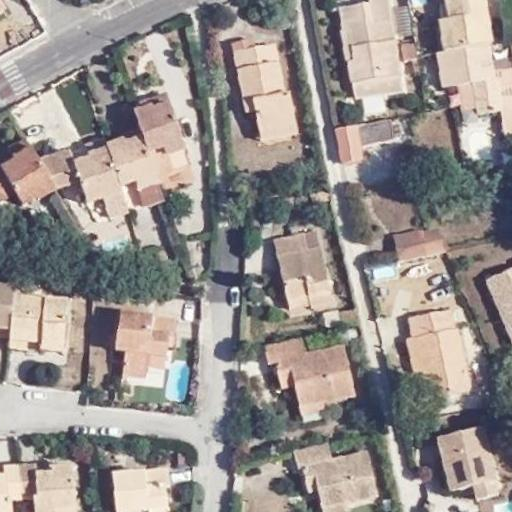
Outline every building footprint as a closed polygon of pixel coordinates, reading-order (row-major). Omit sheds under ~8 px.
[(351,85),(400,77),(388,0),(367,0),(369,5),(339,10),(343,33),(349,31),(354,63),(347,63),(351,85)] [(489,46),(491,46),(483,0),(444,0),(448,21),(452,52),(489,46)] [(452,52),(448,21),(439,22),(444,53),(452,52)] [(349,31),(343,33),(347,63),(354,63),(349,31)] [(259,132),(295,124),(289,96),(285,97),(274,46),(255,49),(253,40),(232,45),(244,105),(253,103),(255,113),(259,132)] [(493,71),(489,46),(452,52),(444,53),(437,54),(442,90),(458,87),(471,85),(475,111),(476,116),(501,113),(505,141),(511,140),(511,96),(501,99),(498,80),(495,81),(493,71)] [(511,75),(511,68),(493,71),(495,81),(498,80),(501,99),(511,96),(511,75)] [(403,91),(400,77),(351,85),(353,99),(403,91)] [(471,85),(458,87),(462,113),(475,111),(471,85)] [(132,107),(134,113),(151,107),(153,111),(170,105),(167,95),(132,107)] [(253,103),(244,105),(246,114),(255,113),(253,103)] [(151,107),(134,113),(139,130),(143,139),(156,177),(173,171),(168,157),(186,151),(170,105),(153,111),(151,107)] [(336,131),(342,164),(361,161),(359,148),(394,141),(391,121),(336,131)] [(297,134),(295,124),(259,132),(261,142),(297,134)] [(143,139),(139,130),(122,136),(124,141),(125,145),(143,139)] [(13,159),(31,149),(25,138),(6,149),(13,159)] [(125,145),(124,141),(106,147),(107,150),(120,188),(135,183),(144,209),(164,202),(156,177),(143,139),(125,145)] [(87,157),(107,150),(106,147),(104,141),(84,147),(87,157)] [(53,186),(39,162),(31,149),(13,159),(14,162),(1,170),(0,169),(0,204),(16,196),(23,208),(38,199),(35,196),(53,186)] [(128,213),(120,188),(107,150),(87,157),(88,160),(73,165),(69,152),(39,162),(53,186),(56,190),(80,183),(87,205),(102,200),(109,220),(128,213)] [(191,165),(186,151),(168,157),(173,171),(191,165)] [(56,191),(56,190),(53,186),(35,196),(38,199),(38,201),(56,191)] [(401,263),(443,254),(436,231),(423,234),(423,232),(396,238),(401,263)] [(308,299),(310,306),(311,309),(333,304),(317,232),(273,242),(287,304),(308,299)] [(372,269),(376,281),(396,275),(393,263),(372,269)] [(511,271),(485,283),(511,346),(511,271)] [(0,339),(10,340),(13,299),(14,288),(0,287),(0,339)] [(164,304),(165,294),(127,289),(127,298),(164,304)] [(10,340),(9,350),(25,352),(25,343),(64,346),(68,303),(13,299),(10,340)] [(289,311),(310,306),(308,299),(287,304),(289,311)] [(415,339),(427,399),(470,391),(458,330),(456,331),(452,311),(408,319),(413,339),(415,339)] [(169,336),(174,337),(176,319),(120,313),(115,353),(125,354),(124,366),(147,369),(148,357),(166,359),(168,349),(169,336)] [(419,401),(427,399),(415,339),(413,339),(407,341),(419,401)] [(299,410),(323,404),(355,397),(344,347),(306,355),(303,340),(263,350),(269,371),(276,369),(280,384),(293,381),(295,389),(299,410)] [(25,343),(25,352),(63,355),(64,346),(25,343)] [(165,372),(166,359),(148,357),(147,369),(165,372)] [(147,369),(124,366),(122,378),(145,381),(147,369)] [(293,381),(280,384),(281,391),(295,389),(293,381)] [(325,412),(323,404),(299,410),(301,417),(325,412)] [(473,488),(493,483),(495,483),(481,429),(437,440),(451,494),(473,488)] [(322,511),(348,505),(378,497),(367,453),(331,461),(328,446),(293,454),(297,471),(302,470),(307,488),(316,486),(318,493),(322,511)] [(36,467),(17,469),(20,502),(33,501),(34,511),(76,511),(73,467),(48,469),(49,475),(36,476),(36,470),(36,467)] [(20,502),(17,469),(4,470),(4,473),(5,478),(0,478),(0,511),(12,511),(12,503),(20,502)] [(149,511),(167,509),(165,488),(170,487),(169,470),(112,476),(115,511),(149,511)] [(497,498),(493,483),(473,488),(477,503),(497,498)] [(316,486),(307,488),(309,495),(318,493),(316,486)]
